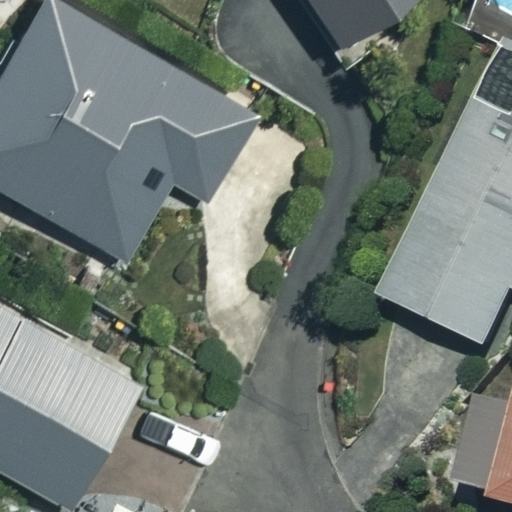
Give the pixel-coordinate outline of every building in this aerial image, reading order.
[(250,110),(63,0),(28,0),(0,48),(0,181),(120,253),(166,174),(200,195),(250,110)] [(309,0),(333,37),(391,0),(309,0)] [(511,43),(391,295),(495,346),(511,310),(511,43)] [(0,463),(63,501),(136,379),(0,297),(0,463)] [(511,402),(497,398),(472,486),(511,496),(511,402)]
